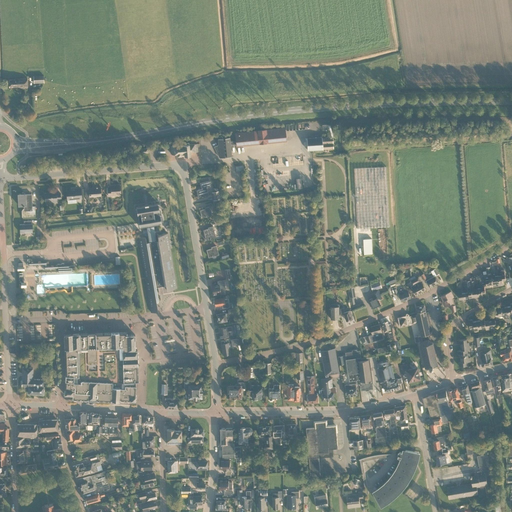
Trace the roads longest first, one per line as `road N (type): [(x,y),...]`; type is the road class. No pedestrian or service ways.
road 1 (primary): [(75,142),(286,110),(511,101)]
road 2 (tertiary): [(2,176),(180,166),(206,307)]
road 3 (unclassified): [(216,364),(378,316),(511,241)]
road 4 (tertiary): [(217,412),(343,409),(414,393)]
road 5 (unclassified): [(60,320),(129,320),(206,307)]
road 6 (residential): [(435,511),(414,393)]
